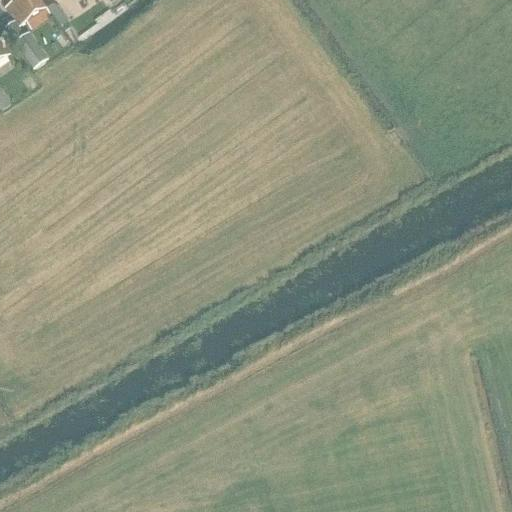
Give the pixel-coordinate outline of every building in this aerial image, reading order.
[(7,0),(11,5),(5,10),(19,29),(45,11),(36,0),(7,0)] [(59,11),(51,17),(60,30),(69,24),(59,11)] [(25,39),(14,24),(3,31),(32,73),(47,63),(29,37),(25,39)] [(0,65),(9,59),(0,46),(0,65)] [(6,99),(0,90),(0,113),(1,114),(11,107),(6,99)]
